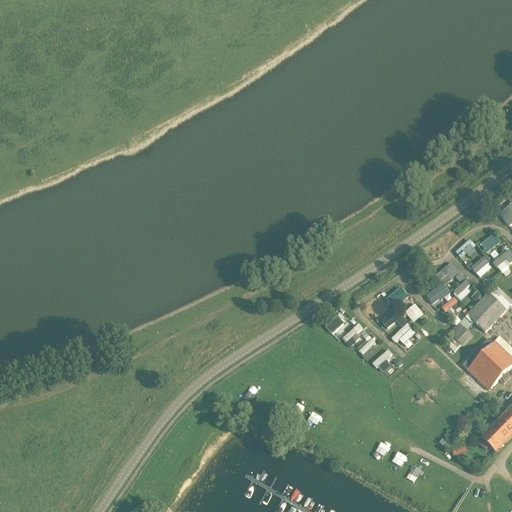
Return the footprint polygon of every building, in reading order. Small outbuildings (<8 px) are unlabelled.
[(511,202),(498,211),(507,225),(511,221),(511,202)] [(491,234),(478,245),(484,253),(498,243),(491,234)] [(467,239),(454,252),(460,258),(473,245),(467,239)] [(465,254),(471,259),(475,254),(469,249),(465,254)] [(499,272),(511,261),(511,256),(507,250),(492,262),(499,272)] [(471,267),(479,277),(493,266),(485,256),(471,267)] [(444,285),(458,272),(449,262),(435,275),(444,285)] [(450,279),(454,284),(463,278),(459,273),(450,279)] [(465,288),(469,284),(464,279),(451,292),(460,300),(468,292),(465,288)] [(423,296),(431,305),(448,292),(440,282),(423,296)] [(392,309),(407,297),(399,287),(384,298),(392,309)] [(474,323),(485,333),(506,311),(489,294),(465,318),(472,325),(474,323)] [(440,308),(447,316),(459,306),(451,297),(440,308)] [(368,310),(379,302),(376,298),(365,305),(368,310)] [(402,313),(412,323),(421,313),(412,304),(402,313)] [(377,320),(385,329),(399,316),(397,313),(392,318),(386,312),(377,320)] [(324,327),(330,334),(346,320),(340,313),(324,327)] [(400,327),(405,322),(400,317),(395,322),(400,327)] [(358,338),(355,334),(361,328),(357,323),(340,338),(348,347),(358,338)] [(405,323),(389,338),(393,343),(397,340),(401,344),(413,333),(405,323)] [(461,346),(471,335),(459,325),(449,335),(461,346)] [(361,335),(366,342),(356,351),(363,360),(376,349),(364,333),(361,335)] [(493,344),(489,340),(462,367),(468,372),(489,392),(499,381),(504,386),(511,378),(506,374),(511,367),(511,359),(495,343),(493,344)] [(380,373),(388,367),(384,361),(375,367),(380,373)] [(511,408),(482,440),(483,440),(479,445),(486,451),(490,447),(496,453),(511,436),(511,408)] [(462,445),(448,448),(449,455),(463,452),(462,445)] [(385,459),(391,451),(384,446),(378,454),(385,459)] [(399,454),(393,464),(402,469),(408,460),(399,454)] [(417,477),(422,469),(415,464),(410,472),(417,477)]
